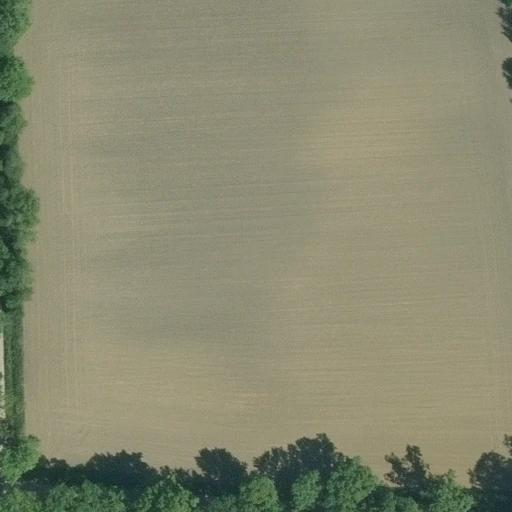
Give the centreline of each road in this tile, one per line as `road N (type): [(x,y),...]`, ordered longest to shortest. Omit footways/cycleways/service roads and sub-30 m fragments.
road 1 (unclassified): [(379,511),(6,492)]
road 2 (unclassified): [(6,492),(0,320)]
